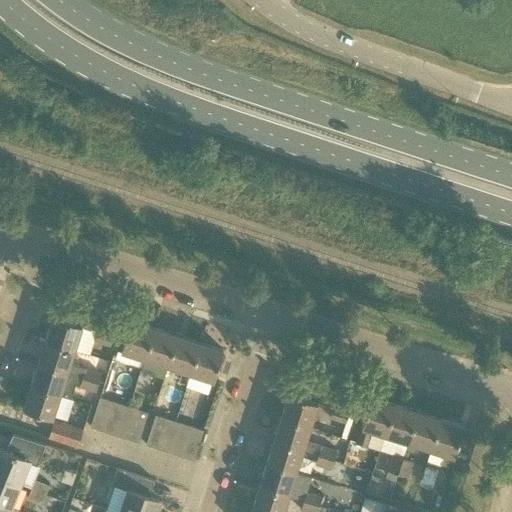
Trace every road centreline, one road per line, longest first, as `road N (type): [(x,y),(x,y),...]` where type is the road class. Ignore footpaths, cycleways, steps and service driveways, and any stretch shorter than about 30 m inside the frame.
road 1 (primary): [(1,0),(123,82),(511,215)]
road 2 (primary): [(511,177),(225,83),(112,35),(57,0)]
road 3 (unclassified): [(511,105),(331,39),(262,0)]
road 4 (residential): [(511,388),(269,314)]
road 5 (residential): [(269,314),(44,244)]
road 6 (residential): [(207,511),(269,314)]
